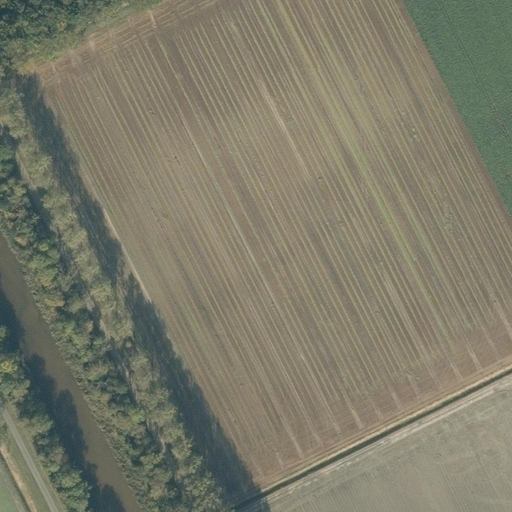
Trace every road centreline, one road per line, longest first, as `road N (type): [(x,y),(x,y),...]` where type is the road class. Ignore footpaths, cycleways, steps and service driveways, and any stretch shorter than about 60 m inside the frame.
road 1 (unclassified): [(193,511),(0,129)]
road 2 (track): [(158,0),(0,82)]
